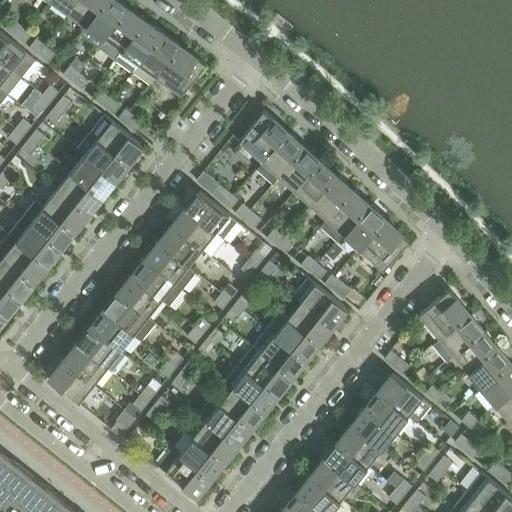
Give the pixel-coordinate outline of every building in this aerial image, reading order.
[(51,0),(69,12),(77,0),(51,0)] [(86,25),(103,0),(77,0),(69,12),(86,25)] [(103,0),(86,25),(81,33),(98,45),(104,37),(126,6),(117,0),(103,0)] [(121,50),(144,19),(126,6),(104,37),(98,45),(115,58),(121,50)] [(25,41),(32,32),(13,17),(6,26),(25,41)] [(144,19),(121,50),(115,58),(133,70),(139,62),(161,31),(144,19)] [(36,58),(27,51),(0,29),(0,59),(22,76),(36,58)] [(157,75),(179,44),(161,31),(139,62),(133,70),(151,82),(156,75),(157,75)] [(36,37),(30,45),(40,53),(46,44),(36,37)] [(49,60),(56,52),(46,44),(40,53),(49,60)] [(182,93),(206,63),(179,44),(157,75),(182,93)] [(22,76),(0,59),(0,86),(8,93),(22,76)] [(70,63),(63,72),(73,80),(80,71),(70,63)] [(83,87),(90,79),(80,71),(73,80),(83,87)] [(59,90),(51,83),(42,93),(51,100),(59,90)] [(102,89),(95,98),(105,105),(112,96),(102,89)] [(73,101),(64,94),(56,104),(65,111),(73,101)] [(114,113),(121,104),(112,96),(105,105),(114,113)] [(35,102),(29,110),(38,117),(44,109),(35,102)] [(49,113),(57,120),(65,111),(56,104),(49,113)] [(145,122),(126,107),(118,116),(138,132),(145,122)] [(264,109),(240,140),(264,161),(289,132),(264,109)] [(90,131),(98,137),(128,161),(142,143),(112,119),(104,113),(90,131)] [(23,117),(15,127),(24,134),(32,124),(23,117)] [(8,136),(17,143),(24,134),(15,127),(8,136)] [(45,135),(37,128),(29,138),(37,144),(45,135)] [(77,147),(85,154),(84,154),(114,178),(128,161),(98,137),(90,131),(77,147)] [(280,175),(305,146),(289,132),(264,161),(257,168),(273,182),(280,175)] [(22,146),(30,153),(37,144),(29,138),(22,146)] [(296,189),(321,161),(305,146),(280,175),(296,189)] [(114,178),(84,154),(71,171),(101,195),(114,178)] [(312,204),(337,175),(321,161),(296,189),(312,204)] [(18,169),(10,162),(2,171),(11,178),(18,169)] [(0,173),(0,185),(3,188),(11,178),(2,171),(0,173)] [(101,195),(71,171),(57,188),(87,212),(101,195)] [(328,218),(354,190),(337,175),(312,204),(328,218)] [(239,198),(220,182),(212,192),(231,207),(239,198)] [(87,212),(57,188),(44,205),(74,229),(87,212)] [(238,220),(229,213),(200,189),(186,207),(215,231),(216,231),(224,237),(238,220)] [(337,240),(344,232),(370,204),(354,190),(328,218),(322,225),(337,240)] [(22,215),(60,246),(74,229),(44,205),(36,199),(22,215)] [(243,202),(236,211),(245,218),(253,209),(243,202)] [(360,247),(386,218),(370,204),(344,232),(360,247)] [(186,207),(172,224),(202,248),(211,255),(225,238),(224,237),(216,231),(215,231),(186,207)] [(255,226),(262,217),(253,209),(245,218),(255,226)] [(47,263),(60,246),(22,215),(9,232),(47,263)] [(384,268),(409,239),(386,218),(360,247),(384,268)] [(202,248),(172,224),(159,241),(188,265),(202,248)] [(274,227),(267,236),(277,243),(284,235),(274,227)] [(0,252),(33,279),(47,263),(9,232),(0,243),(0,252)] [(286,251),(294,242),(284,235),(277,243),(286,251)] [(188,265),(159,241),(145,258),(183,288),(196,271),(188,265)] [(265,255),(256,248),(249,258),(257,265),(265,255)] [(285,257),(277,250),(262,268),(271,275),(279,266),(274,261),(277,257),(282,261),(285,257)] [(0,280),(20,296),(33,279),(0,252),(0,280)] [(308,254),(301,263),(311,270),(318,262),(308,254)] [(183,288),(145,258),(132,275),(161,299),(162,298),(170,304),(183,288)] [(241,267),(250,274),(257,265),(249,258),(241,267)] [(320,278),(327,269),(318,262),(311,270),(320,278)] [(255,278),(263,285),(271,275),(262,268),(255,278)] [(351,287),(332,272),(325,281),(344,297),(351,287)] [(148,316),(148,315),(161,299),(132,275),(118,292),(148,316)] [(294,293),(302,300),(332,324),(346,306),(316,282),(308,276),(294,293)] [(0,308),(6,313),(20,296),(0,280),(0,308)] [(238,288),(230,281),(222,291),(230,298),(238,288)] [(450,288),(441,295),(420,313),(440,337),(470,312),(450,288)] [(214,301),(223,308),(230,298),(222,291),(214,301)] [(148,316),(118,292),(104,309),(134,333),(135,332),(143,339),(156,322),(148,315),(148,316)] [(252,300),(243,292),(235,302),(244,309),(252,300)] [(332,324),(302,300),(288,316),(284,313),(318,341),(332,324)] [(228,311),(236,319),(244,309),(235,302),(228,311)] [(134,333),(104,309),(91,325),(121,349),(134,333)] [(284,313),(280,310),(266,327),(305,357),(318,341),(284,313)] [(484,329),(470,312),(440,337),(441,337),(433,343),(447,360),(454,353),(484,329)] [(211,323),(202,316),(194,325),(203,332),(211,323)] [(129,356),(121,349),(91,325),(78,342),(107,366),(108,366),(116,372),(129,356)] [(187,334),(196,342),(203,332),(194,325),(187,334)] [(225,333),(216,326),(208,336),(217,343),(225,333)] [(291,374),(305,357),(266,327),(253,344),(291,374)] [(498,345),(484,329),(454,353),(468,370),(498,345)] [(201,345),(210,352),(217,343),(208,336),(201,345)] [(107,366),(78,342),(64,359),(94,383),(107,366)] [(277,391),(291,374),(253,344),(240,361),(277,391)] [(511,362),(498,345),(468,370),(482,387),(511,362)] [(391,349),(384,358),(394,365),(401,356),(391,349)] [(184,357),(175,350),(168,359),(176,366),(184,357)] [(401,356),(394,365),(404,373),(410,364),(401,356)] [(50,377),(80,401),(94,383),(64,359),(50,377)] [(160,369),(169,376),(176,366),(168,359),(160,369)] [(197,367),(189,360),(181,370),(190,377),(197,367)] [(264,408),(277,391),(240,361),(226,378),(234,385),(264,408)] [(511,389),(511,362),(482,387),(496,403),(511,389)] [(173,379),(182,386),(190,377),(181,370),(173,379)] [(408,414),(417,422),(432,403),(423,396),(393,372),(379,390),(409,414),(408,414)] [(433,382),(426,391),(436,399),(443,390),(433,382)] [(157,390),(148,384),(141,393),(149,400),(157,390)] [(220,401),(250,425),(264,408),(234,385),(221,401),(220,401)] [(511,418),(511,389),(496,403),(510,420),(511,418)] [(379,390),(365,407),(395,431),(408,414),(409,414),(379,390)] [(445,406),(452,398),(443,390),(436,399),(445,406)] [(133,402),(142,409),(149,400),(141,393),(133,402)] [(171,401),(162,394),(154,404),(163,411),(171,401)] [(213,395),(199,412),(207,418),(237,442),(250,425),(220,401),(221,401),(213,395)] [(146,413),(155,420),(163,411),(154,404),(146,413)] [(395,431),(365,407),(352,424),(382,448),(395,431)] [(471,427),(478,418),(469,410),(462,419),(471,427)] [(193,435),(223,459),(237,442),(207,418),(193,435)] [(459,425),(451,418),(443,428),(452,435),(459,425)] [(118,419),(111,428),(121,436),(128,427),(118,419)] [(382,448),(352,424),(338,440),(368,464),(382,448)] [(136,447),(143,438),(133,431),(126,439),(136,447)] [(461,432),(454,441),(464,449),(471,440),(461,432)] [(223,459),(193,435),(180,452),(210,476),(223,459)] [(368,464),(338,440),(325,457),(355,481),(368,464)] [(474,457),(480,448),(471,440),(464,449),(474,457)] [(439,450),(431,443),(423,453),(432,460),(439,450)] [(166,470),(196,494),(210,476),(180,452),(173,446),(158,464),(166,470)] [(415,462),(424,469),(432,460),(423,453),(415,462)] [(453,461),(444,454),(436,464),(445,471),(453,461)] [(81,511),(12,457),(0,472),(0,511),(81,511)] [(355,481),(325,457),(311,474),(341,498),(355,481)] [(507,484),(511,478),(511,471),(496,459),(488,468),(507,484)] [(429,473),(438,480),(445,471),(436,464),(429,473)] [(496,511),(509,511),(511,510),(511,495),(489,477),(481,471),(468,489),(496,511)] [(330,511),(341,498),(311,474),(298,491),(324,511),(330,511)] [(412,484),(404,477),(396,487),(405,493),(412,484)] [(388,496),(397,503),(405,493),(396,487),(388,496)] [(426,494),(417,488),(409,497),(418,504),(426,494)] [(496,511),(468,489),(454,505),(462,511),(496,511)] [(324,511),(298,491),(284,508),(289,511),(324,511)] [(402,507),(408,511),(411,511),(418,504),(409,497),(402,507)]
